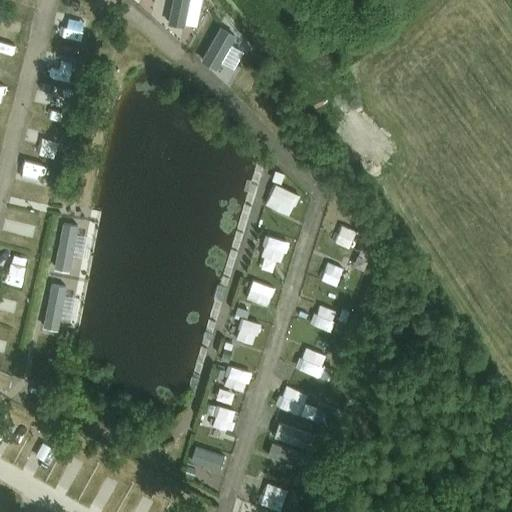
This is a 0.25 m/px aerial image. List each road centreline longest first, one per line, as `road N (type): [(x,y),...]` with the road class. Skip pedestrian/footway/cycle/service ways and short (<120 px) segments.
road 1 (track): [(230,511),(320,202)]
road 2 (track): [(107,0),(141,21),(320,202)]
road 3 (track): [(0,171),(47,0)]
